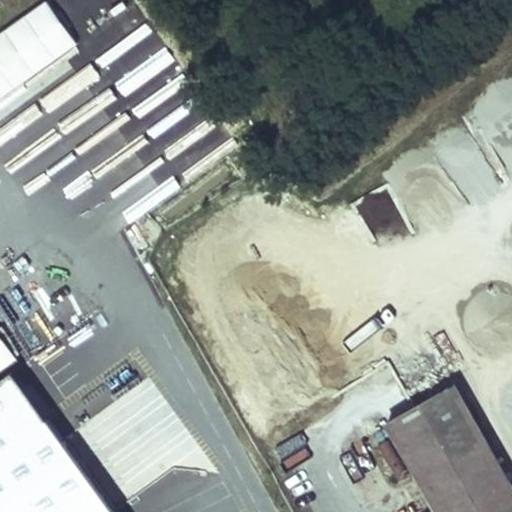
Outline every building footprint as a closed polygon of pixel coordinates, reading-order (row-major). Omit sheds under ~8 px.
[(49,0),(43,0),(0,32),(0,100),(80,41),(49,0)] [(296,0),(261,0),(259,2),(284,36),(303,22),(309,17),(296,0)] [(303,22),(284,36),(296,52),(315,38),(303,22)] [(315,38),(296,52),(318,81),(337,67),(315,38)] [(171,143),(159,152),(177,177),(189,168),(171,143)] [(0,326),(0,379),(23,366),(0,326)] [(117,511),(25,370),(0,386),(0,511),(117,511)] [(511,511),(511,489),(453,388),(384,428),(432,511),(511,511)]
